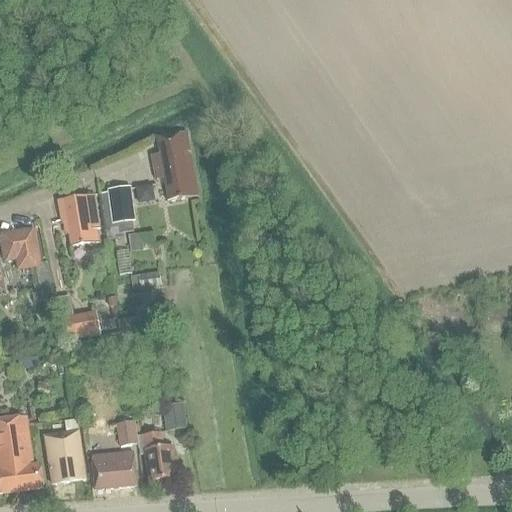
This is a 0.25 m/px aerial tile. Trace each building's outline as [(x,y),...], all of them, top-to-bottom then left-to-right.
[(161,158),(153,160),(157,183),(167,181),(171,206),(199,201),(188,137),(158,142),(161,158)] [(137,226),(133,191),(109,194),(109,196),(101,197),(107,243),(124,241),(124,237),(135,235),(134,226),(137,226)] [(95,231),(99,231),(94,198),(57,204),(61,226),(66,226),(70,249),(98,245),(95,231)] [(34,230),(0,234),(0,235),(4,263),(17,262),(18,272),(33,270),(37,269),(39,269),(38,264),(38,261),(34,230)] [(155,236),(130,239),(132,256),(157,253),(155,236)] [(162,276),(140,279),(140,280),(133,281),(135,292),(142,291),(142,292),(164,289),(162,276)] [(34,293),(32,293),(33,303),(43,302),(42,297),(42,292),(34,293)] [(109,309),(116,308),(115,299),(108,300),(109,309)] [(99,316),(65,323),(69,344),(103,338),(99,316)] [(155,317),(128,322),(129,328),(123,329),(124,336),(157,331),(155,317)] [(185,410),(164,412),(167,437),(188,434),(185,410)] [(0,496),(40,491),(36,467),(30,468),(23,420),(0,423),(0,496)] [(52,488),(86,483),(78,436),(76,425),(62,428),(64,439),(44,442),(52,488)] [(138,439),(136,427),(113,431),(115,440),(121,439),(123,452),(139,449),(138,439)] [(150,485),(178,481),(174,449),(165,450),(163,436),(143,438),(150,485)] [(98,495),(137,491),(133,456),(94,460),(98,495)]
